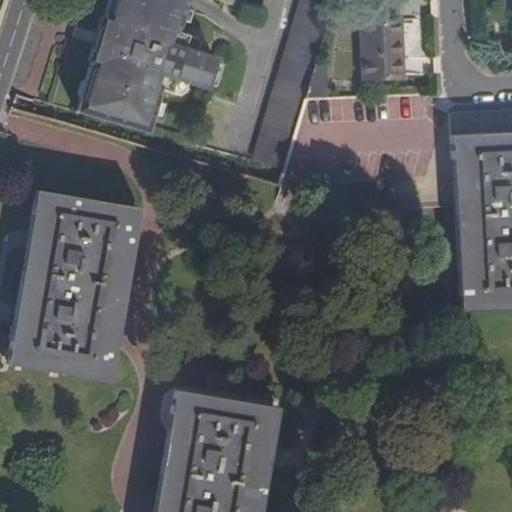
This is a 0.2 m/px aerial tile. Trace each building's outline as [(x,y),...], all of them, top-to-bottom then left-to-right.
[(111,50),(103,47),(98,63),(91,61),(86,80),(85,81),(95,84),(86,115),(149,132),(154,113),(158,101),(161,89),(171,92),(175,78),(187,82),(207,88),(215,57),(197,51),(184,47),(188,35),(179,32),(183,20),(186,8),(160,0),(159,7),(151,4),(152,0),(120,0),(119,0),(109,0),(105,18),(111,20),(107,35),(115,37),(111,50)] [(228,0),(244,4),(256,9),(259,0),(228,0)] [(255,162),(303,0),(299,0),(286,46),(252,161),(255,162)] [(303,0),(255,162),(283,170),(292,141),(305,98),(314,68),(317,58),(320,46),(334,0),(303,0)] [(264,11),(261,10),(256,9),(244,4),(240,17),(260,23),(264,11)] [(192,10),(186,8),(183,20),(188,22),(192,10)] [(400,19),(361,20),(364,81),(403,80),(400,19)] [(99,46),(103,47),(111,50),(115,37),(107,35),(103,34),(99,46)] [(195,37),(188,35),(184,47),(197,51),(199,43),(195,37)] [(314,68),(305,98),(328,98),(326,87),(322,87),(321,68),(314,68)] [(185,90),(187,82),(175,78),(171,92),(179,95),(185,90)] [(76,112),(86,115),(95,84),(85,81),(86,80),(82,81),(79,93),(81,97),(76,112)] [(164,103),(158,101),(154,113),(160,115),(164,103)] [(511,132),(451,135),(454,206),(458,311),(511,309),(511,132)] [(143,204),(40,185),(16,317),(8,360),(112,378),(143,204)] [(279,407),(175,388),(153,511),(260,511),(269,463),(279,407)]
